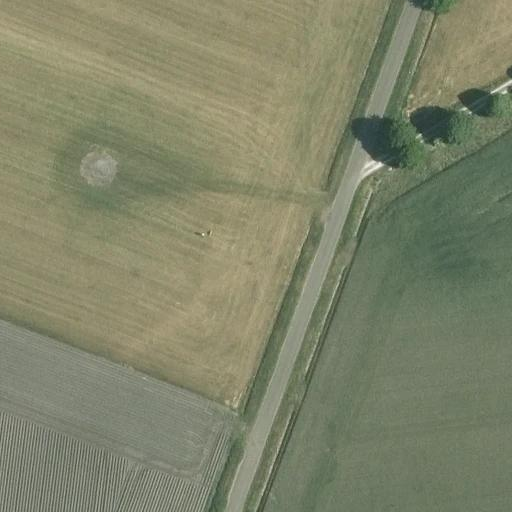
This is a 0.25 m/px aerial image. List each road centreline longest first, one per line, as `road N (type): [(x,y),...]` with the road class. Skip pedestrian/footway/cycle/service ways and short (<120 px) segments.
road 1 (unclassified): [(231,511),(414,0)]
road 2 (track): [(350,180),(511,86)]
